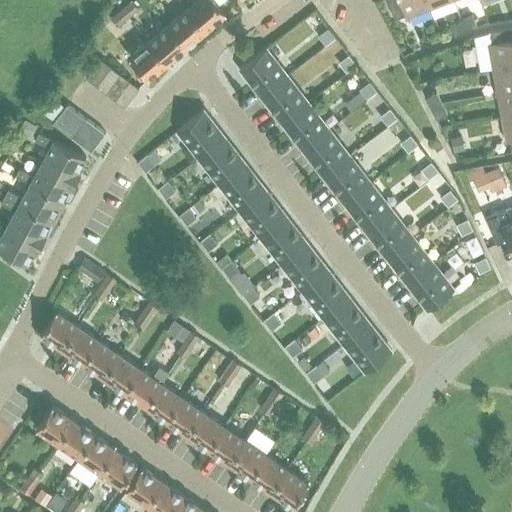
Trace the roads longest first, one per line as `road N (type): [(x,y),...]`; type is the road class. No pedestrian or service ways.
road 1 (residential): [(434,378),(194,66)]
road 2 (residential): [(194,66),(142,118),(99,181),(7,358)]
road 3 (residential): [(240,511),(7,358)]
road 4 (residential): [(343,511),(434,378)]
